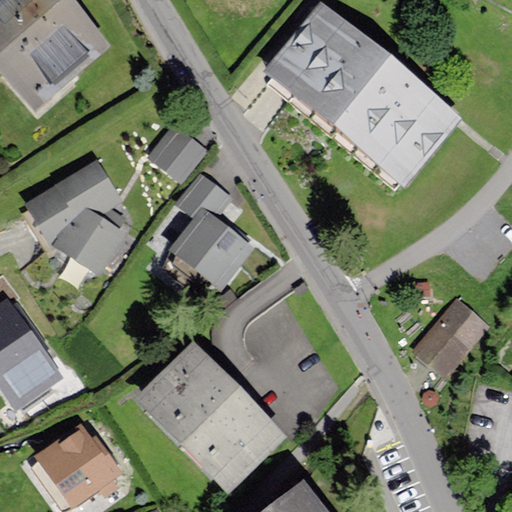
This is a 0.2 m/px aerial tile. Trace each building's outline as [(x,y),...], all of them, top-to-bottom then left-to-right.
[(66,0),(0,0),(0,69),(45,120),(117,56),(66,0)] [(323,13),(268,81),(407,192),(462,124),(323,13)] [(203,150),(174,127),(150,158),(179,180),(203,150)] [(100,275),(127,233),(120,229),(126,220),(108,208),(119,201),(98,163),(56,186),(58,189),(29,205),(52,247),(55,245),(100,275)] [(200,177),(179,205),(197,218),(172,251),(224,288),(253,247),(246,242),(241,239),(214,219),(229,198),(200,177)] [(8,301),(0,306),(0,384),(13,404),(58,374),(8,301)] [(458,301),(415,357),(445,379),(487,323),(458,301)] [(195,344),(138,395),(227,493),(283,442),(195,344)] [(93,426),(43,463),(78,510),(128,473),(93,426)] [(324,511),(304,485),(269,511),(324,511)]
